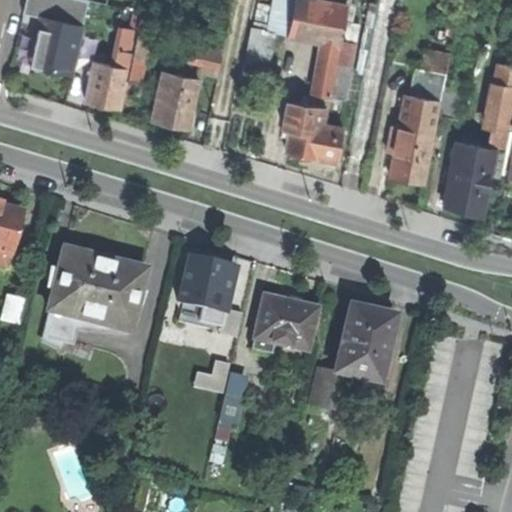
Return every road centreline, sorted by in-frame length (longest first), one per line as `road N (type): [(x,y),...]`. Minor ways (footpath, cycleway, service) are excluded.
road 1 (residential): [(0,154),(511,318)]
road 2 (residential): [(511,268),(0,115)]
